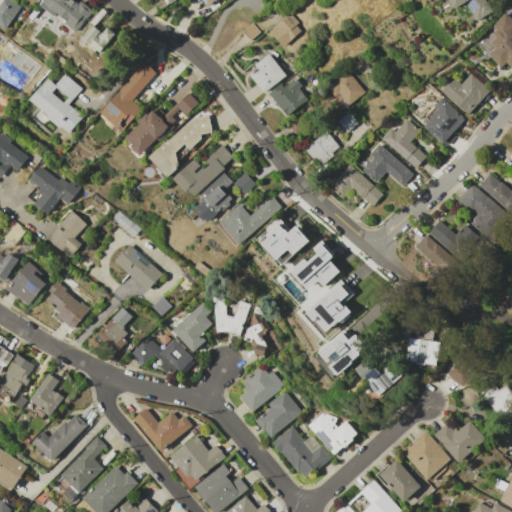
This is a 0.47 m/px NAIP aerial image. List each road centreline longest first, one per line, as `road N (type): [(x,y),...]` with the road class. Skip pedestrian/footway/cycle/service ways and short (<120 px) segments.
road 1 (residential): [(430,405),(311,510),(213,400),(117,378),(0,311)]
road 2 (residential): [(461,298),(371,247),(281,163),(200,59),(116,0)]
road 3 (residential): [(371,247),(471,154),(511,103)]
road 4 (residential): [(117,378),(115,407),(198,511)]
